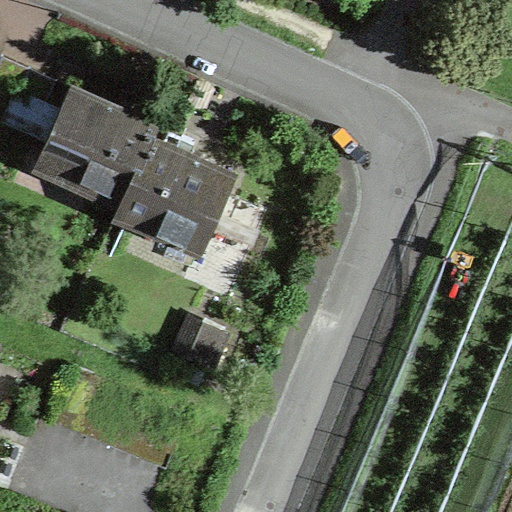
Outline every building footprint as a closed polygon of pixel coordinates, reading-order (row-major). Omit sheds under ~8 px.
[(0,117),(5,119),(19,88),(46,101),(57,77),(0,51),(0,117)] [(71,83),(36,161),(121,199),(152,135),(158,122),(71,83)] [(200,247),(233,172),(152,135),(121,199),(115,209),(200,247)] [(177,347),(209,362),(222,331),(190,317),(177,347)] [(54,419),(166,464),(188,411),(75,365),(54,419)]
